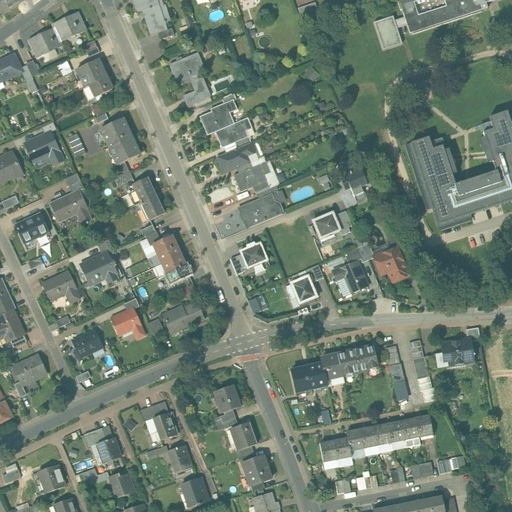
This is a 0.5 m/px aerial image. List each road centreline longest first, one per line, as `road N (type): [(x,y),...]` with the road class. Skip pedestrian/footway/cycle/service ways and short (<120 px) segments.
road 1 (residential): [(247,343),(102,0)]
road 2 (residential): [(247,343),(333,326),(511,313)]
road 3 (residential): [(0,233),(82,409)]
road 4 (residential): [(309,511),(247,343)]
road 5 (residential): [(82,409),(247,343)]
road 6 (residential): [(309,511),(457,481)]
